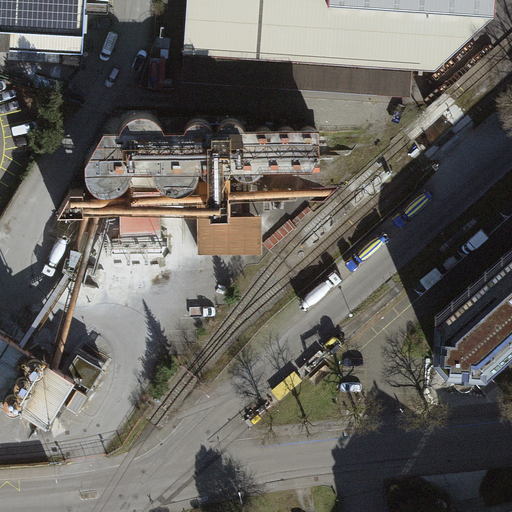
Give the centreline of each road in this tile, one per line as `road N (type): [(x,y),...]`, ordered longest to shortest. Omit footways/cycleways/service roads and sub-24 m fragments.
road 1 (unclassified): [(138,486),(511,156)]
road 2 (unclassified): [(138,486),(286,460),(511,438)]
road 3 (unclassified): [(0,501),(138,486)]
